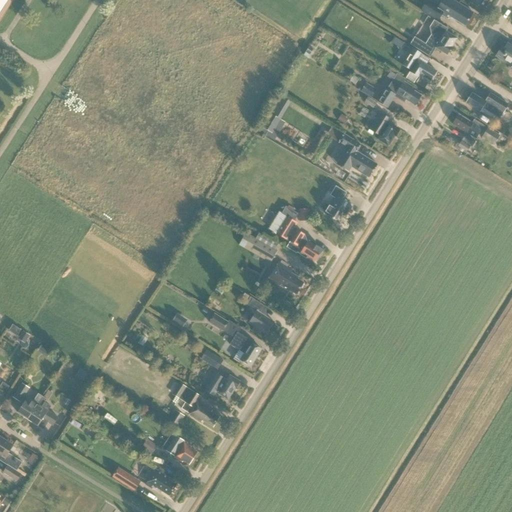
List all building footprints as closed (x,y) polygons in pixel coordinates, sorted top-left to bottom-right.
[(0,0),(0,20),(13,0),(0,0)] [(473,13),(452,0),(442,0),(437,8),(426,1),(421,10),(437,21),(441,14),(447,18),(448,16),(454,21),(455,19),(465,26),(473,13)] [(436,48),(447,55),(457,38),(446,31),(448,29),(434,20),(429,27),(431,35),(425,44),(414,37),(410,44),(430,57),(436,48)] [(511,46),(507,43),(504,48),(502,46),(495,56),(511,66),(511,46)] [(412,48),(402,65),(409,70),(411,70),(410,72),(406,78),(414,83),(418,77),(419,77),(420,76),(430,82),(436,71),(426,65),(416,59),(420,53),(412,48)] [(414,91),(415,88),(404,81),(406,79),(397,73),(387,89),(386,89),(378,101),(387,107),(395,96),(404,101),(405,99),(415,105),(421,95),(414,91)] [(376,90),(365,83),(361,91),(372,97),(376,90)] [(480,112),(483,107),(499,118),(509,103),(493,93),(487,103),(472,93),(466,103),(480,112)] [(364,102),(374,108),(377,103),(368,97),(364,102)] [(389,122),(391,119),(379,112),(372,123),(368,129),(379,136),(377,139),(388,146),(395,135),(396,135),(399,131),(399,129),(389,122)] [(272,133),(280,119),(271,114),(263,127),(272,133)] [(338,120),(345,124),(348,119),(341,114),(338,120)] [(472,123),(458,114),(452,124),(466,133),(470,128),(479,134),(484,125),(475,119),(472,123)] [(494,144),(500,135),(488,128),(482,137),(494,144)] [(344,152),(337,165),(348,172),(351,167),(369,178),(378,165),(359,153),(358,154),(356,152),(361,145),(344,134),(338,142),(347,148),(344,152)] [(461,140),(472,147),(475,141),(465,135),(461,140)] [(458,146),(467,152),(470,146),(461,141),(458,146)] [(347,193),(336,186),(330,195),(335,198),(325,213),(338,222),(345,211),(348,212),(352,205),(343,199),(347,193)] [(298,214),(286,207),(281,214),(278,212),(268,228),(276,233),(289,241),(296,231),(293,229),(292,229),(296,222),(294,221),(298,215),(298,214)] [(312,220),(312,208),(301,209),(302,221),(312,220)] [(322,250),(308,241),(307,241),(302,238),(304,234),(297,230),(296,231),(289,241),(286,247),(296,253),(297,252),(300,254),(306,258),(307,256),(315,261),(322,250)] [(268,246),(256,238),(246,233),(239,245),(270,263),(277,251),(275,249),(268,246)] [(292,271),(289,268),(279,262),(267,280),(279,288),(280,286),(287,290),(288,288),(296,294),(303,282),(297,279),(298,277),(291,273),(292,271)] [(266,334),(274,322),(262,314),(267,307),(253,298),(248,305),(250,307),(248,310),(254,315),(249,323),(254,326),(251,330),(259,335),(262,331),(266,334)] [(177,314),(173,320),(178,324),(182,317),(177,314)] [(223,330),(228,322),(214,314),(209,322),(223,330)] [(24,343),(30,335),(23,331),(18,339),(24,343)] [(237,332),(229,344),(244,353),(240,360),(251,366),(261,349),(249,342),(250,340),(237,332)] [(44,344),(40,349),(49,356),(53,350),(44,344)] [(223,362),(206,351),(201,360),(218,370),(223,362)] [(78,375),(87,380),(91,373),(82,368),(78,375)] [(227,379),(215,372),(204,390),(214,396),(216,392),(218,393),(228,399),(235,388),(236,387),(238,387),(239,384),(239,382),(240,381),(229,375),(227,379)] [(3,382),(0,386),(6,391),(9,386),(3,382)] [(13,397),(20,402),(29,388),(22,383),(13,397)] [(212,427),(219,417),(211,412),(212,410),(198,401),(201,396),(182,384),(175,395),(193,407),(189,414),(202,422),(202,420),(212,427)] [(28,419),(42,396),(38,393),(33,401),(27,397),(17,412),(28,419)] [(42,396),(28,419),(38,426),(42,428),(47,421),(53,425),(58,417),(42,407),(47,399),(42,396)] [(168,422),(177,428),(185,415),(175,409),(168,422)] [(189,464),(197,452),(190,448),(191,446),(187,443),(188,442),(172,432),(161,449),(182,462),(183,461),(189,464)] [(0,453),(2,455),(0,458),(0,460),(7,465),(16,471),(18,469),(22,462),(8,453),(13,446),(0,437),(0,453)] [(141,448),(151,454),(157,445),(147,438),(141,448)] [(16,471),(7,465),(3,472),(16,481),(21,474),(16,471)] [(140,481),(118,467),(112,476),(135,490),(140,481)] [(177,483),(155,469),(146,485),(151,488),(152,487),(159,491),(160,490),(169,495),(177,483)] [(8,507),(11,501),(5,497),(1,503),(8,507)]
